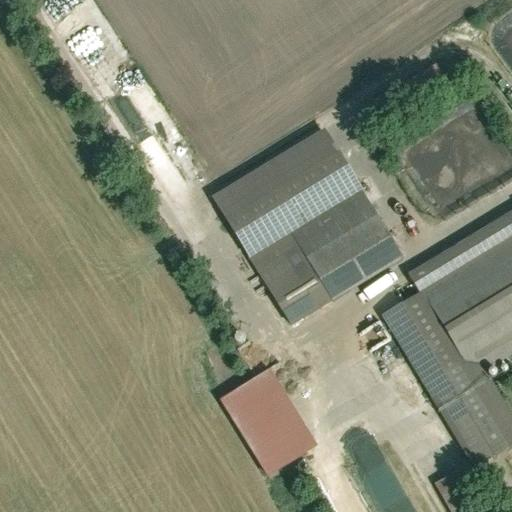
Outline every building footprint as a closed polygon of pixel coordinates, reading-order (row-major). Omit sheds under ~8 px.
[(375,92),(365,97),(378,124),(444,91),(431,64),(404,78),(400,68),(371,82),(375,92)] [(0,95),(12,95),(12,86),(21,86),(21,71),(0,71),(0,95)] [(397,261),(319,134),(213,199),(291,326),(397,261)] [(415,302),(383,321),(471,470),(511,445),(511,418),(484,372),(511,355),(511,210),(400,277),(415,302)] [(312,452),(267,377),(221,404),(266,479),(312,452)]
